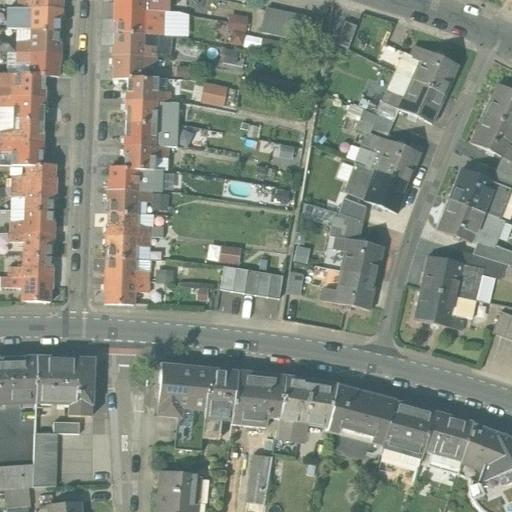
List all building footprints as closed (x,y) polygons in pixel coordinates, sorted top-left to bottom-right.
[(17,0),(5,0),(5,10),(17,9),(17,0)] [(60,0),(17,0),(17,9),(62,11),(62,1),(61,0),(60,0)] [(144,0),(115,0),(115,2),(114,2),(113,12),(158,14),(158,4),(144,3),(144,0)] [(171,4),(158,4),(158,14),(170,14),(171,4)] [(17,9),(5,10),(4,23),(16,19),(17,9)] [(62,11),(17,9),(16,19),(31,20),(30,32),(59,33),(60,21),(61,21),(62,11)] [(321,21),(266,9),(261,35),(316,46),(321,21)] [(158,14),(113,12),(113,22),(114,22),(114,35),(143,36),(157,37),(158,23),(158,14)] [(170,14),(158,14),(158,23),(170,24),(170,14)] [(246,19),(229,17),(226,32),(244,35),(246,19)] [(339,40),(353,46),(362,24),(348,18),(339,40)] [(59,33),(30,32),(30,44),(16,44),(15,54),(60,56),(60,46),(59,45),(59,33)] [(143,36),(114,35),(113,47),(112,47),(112,57),(156,59),(157,49),(143,48),(143,36)] [(279,43),(262,40),(259,55),(276,58),(279,43)] [(401,52),(376,41),(367,62),(391,73),(401,52)] [(16,44),(2,42),(2,54),(15,54),(16,44)] [(425,52),(414,47),(409,58),(420,63),(425,52)] [(458,67),(425,52),(420,63),(411,82),(444,97),(458,67)] [(60,56),(15,54),(15,55),(15,63),(15,64),(15,75),(29,76),(28,77),(43,78),(43,79),(58,79),(58,66),(60,66),(60,56)] [(15,55),(7,55),(7,63),(15,63),(15,55)] [(156,59),(112,57),(111,67),(113,67),(112,81),(127,81),(127,80),(142,81),(142,80),(142,69),(156,69),(156,59)] [(15,75),(14,75),(14,77),(0,76),(0,98),(44,100),(44,90),(43,90),(43,79),(43,78),(28,77),(29,76),(15,75)] [(142,81),(127,80),(127,81),(126,93),(125,93),(125,103),(169,104),(170,94),(156,94),(156,80),(142,80),(142,81)] [(444,97),(411,82),(403,99),(398,111),(399,111),(431,126),(444,97)] [(226,89),(204,84),(200,104),(222,109),(226,89)] [(511,92),(498,86),(484,115),(511,127),(511,92)] [(403,99),(392,94),(387,106),(398,111),(403,99)] [(44,100),(0,98),(0,108),(13,109),(12,121),(42,123),(42,110),(44,110),(44,100)] [(169,104),(125,103),(124,113),(126,113),(125,125),(154,126),(155,114),(169,115),(169,104)] [(378,106),(371,103),(366,113),(393,125),(399,111),(387,106),(380,103),(378,106)] [(366,113),(363,112),(356,130),(366,134),(371,135),(372,131),(387,138),(393,125),(366,113)] [(511,142),(511,127),(484,115),(471,145),(501,159),(511,163),(511,148),(510,147),(511,142)] [(42,123),(12,121),(12,134),(0,133),(0,143),(42,145),(43,135),(41,135),(42,123)] [(154,126),(125,125),(125,138),(123,138),(123,148),(168,150),(168,139),(154,139),(154,126)] [(371,135),(366,134),(353,165),(373,173),(374,172),(381,153),(369,149),(374,137),(371,135)] [(386,141),(374,137),(369,149),(381,153),(386,141)] [(419,154),(386,141),(381,153),(374,172),(407,185),(419,154)] [(42,145),(0,143),(0,167),(11,167),(11,168),(25,168),(25,167),(40,168),(40,166),(41,155),(42,155),(42,145)] [(168,150),(123,148),(123,158),(124,158),(124,169),(124,170),(138,171),(138,172),(153,172),(153,159),(167,160),(168,150)] [(511,163),(501,159),(496,171),(511,178),(511,163)] [(373,173),(353,165),(342,194),(396,215),(407,185),(374,172),(373,173)] [(40,168),(25,167),(25,168),(25,179),(11,178),(11,189),(55,191),(56,181),(54,180),(55,167),(40,166),(40,168)] [(124,169),(109,169),(109,182),(107,182),(107,192),(151,194),(152,183),(138,183),(138,172),(138,171),(124,170),(124,169)] [(511,193),(511,178),(496,171),(490,184),(511,192),(511,193)] [(490,184),(459,172),(448,201),(500,221),(511,193),(511,192),(490,184)] [(55,191),(11,189),(10,199),(24,200),(24,212),(53,213),(53,201),(55,201),(55,191)] [(291,203),(292,190),(276,189),(275,201),(291,203)] [(151,194),(107,192),(106,202),(108,202),(107,215),(137,216),(137,204),(151,204),(151,194)] [(366,209),(342,200),(338,215),(363,223),(366,209)] [(500,221),(448,201),(436,233),(470,246),(471,243),(476,245),(491,250),(492,248),(502,222),(500,221)] [(53,213),(24,212),(23,224),(9,224),(9,234),(54,236),(54,226),(53,226),(53,213)] [(338,215),(334,214),(330,238),(334,239),(358,244),(363,223),(338,215)] [(137,216),(107,215),(107,228),(105,228),(105,237),(150,239),(150,228),(136,228),(137,216)] [(163,230),(151,229),(150,239),(162,240),(163,230)] [(54,236),(9,234),(9,244),(23,245),(22,257),(51,258),(52,246),(53,246),(54,236)] [(150,239),(105,237),(105,247),(106,248),(106,260),(135,261),(136,249),(149,249),(150,239)] [(358,244),(334,239),(332,251),(345,254),(341,274),(375,281),(382,249),(358,244)] [(511,263),(511,254),(492,248),(491,250),(476,245),(473,257),(505,266),(511,268),(511,263)] [(241,250),(221,248),(219,264),(239,266),(241,250)] [(473,257),(461,253),(457,265),(479,270),(478,275),(500,281),(505,266),(473,257)] [(51,258),(22,257),(22,269),(8,269),(7,279),(52,281),(53,271),(51,271),(51,258)] [(457,265),(425,258),(419,290),(454,297),(472,301),(478,275),(479,270),(457,265)] [(135,261),(106,260),(105,272),(104,272),(104,282),(148,284),(149,274),(135,273),(135,261)] [(235,270),(223,269),(220,292),(231,294),(235,270)] [(247,272),(235,270),(231,294),(243,296),(247,272)] [(259,274),(247,272),(243,296),(255,298),(259,274)] [(270,276),(259,274),(255,298),(267,300),(270,276)] [(304,276),(289,274),(286,295),(300,298),(304,276)] [(375,281),(341,274),(336,294),(334,307),(368,314),(375,281)] [(172,276),(156,275),(156,284),(171,284),(172,276)] [(282,278),(270,276),(267,300),(278,301),(282,278)] [(52,281),(7,279),(7,290),(21,290),(20,303),(50,304),(50,291),(52,291),(52,281)] [(148,284),(104,282),(103,292),(105,293),(104,306),(134,307),(134,294),(148,294),(148,284)] [(454,297),(419,290),(411,324),(446,332),(449,319),(454,297)] [(336,294),(324,291),(321,304),(334,307),(336,294)] [(498,334),(511,336),(511,311),(503,310),(498,334)] [(461,321),(449,319),(446,332),(458,335),(461,321)] [(37,360),(0,361),(0,406),(35,405),(37,360)] [(93,362),(37,360),(35,405),(69,406),(69,419),(90,420),(93,362)] [(209,372),(162,367),(157,418),(179,420),(182,420),(183,411),(205,413),(206,413),(209,372)] [(237,374),(209,372),(206,413),(205,413),(204,421),(231,424),(237,374)] [(273,377),(237,374),(231,424),(231,428),(265,431),(267,420),(278,421),(285,380),(285,379),(273,377)] [(337,388),(285,380),(278,421),(275,439),(298,443),(301,427),(327,431),(328,427),(337,388)] [(395,403),(337,388),(328,427),(373,439),(375,432),(386,435),(395,404),(395,403)] [(433,414),(395,404),(386,435),(380,455),(419,466),(422,453),(433,414)] [(205,413),(183,411),(182,420),(179,420),(176,451),(201,453),(204,421),(205,413)] [(472,426),(433,414),(422,453),(460,464),(472,426)] [(79,425),(53,424),(53,436),(58,436),(79,436),(79,425)] [(511,511),(511,444),(486,435),(487,432),(472,426),(460,464),(456,478),(470,482),(469,494),(473,506),(478,511),(511,511)] [(53,436),(34,436),(33,467),(32,490),(56,489),(58,436),(53,436)] [(256,452),(247,500),(268,504),(277,457),(256,452)] [(33,467),(0,469),(0,492),(4,492),(32,490),(33,467)] [(195,477),(164,474),(160,511),(195,511),(196,507),(193,507),(195,477)]
